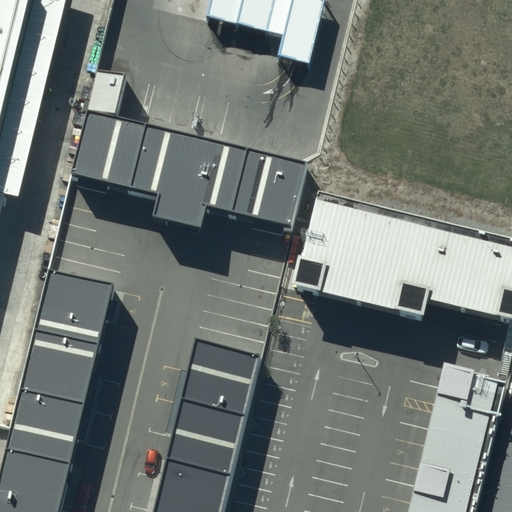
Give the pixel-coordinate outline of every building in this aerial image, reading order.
[(0,0),(0,110),(26,0),(0,0)] [(329,4),(311,0),(214,0),(210,20),(284,39),(278,61),(312,70),(329,4)] [(309,167),(93,115),(77,181),(156,200),(151,220),(200,231),(205,211),(293,233),(309,167)] [(511,241),(314,192),(290,288),(420,320),(424,302),(511,324),(511,241)] [(63,511),(115,289),(50,274),(0,488),(0,511),(63,511)] [(224,511),(260,359),(196,344),(156,511),(224,511)] [(472,511),(505,383),(442,367),(407,511),(472,511)] [(511,511),(511,384),(482,511),(511,511)]
